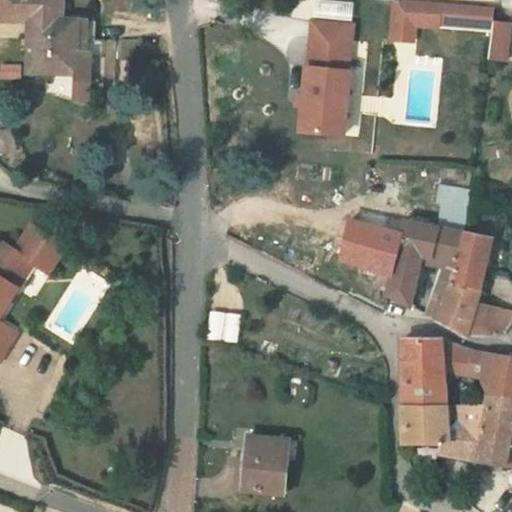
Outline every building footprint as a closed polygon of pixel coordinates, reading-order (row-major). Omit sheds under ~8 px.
[(33,70),(81,69),(81,47),(90,46),(90,16),(65,16),(64,0),(0,0),(0,18),(32,18),(33,70)] [(442,20),(443,0),(442,0),(392,0),(390,38),(410,40),(411,18),(442,20)] [(493,3),(443,0),(442,20),(490,23),(491,16),(493,3)] [(502,57),(507,27),(500,25),(501,18),(491,16),(490,23),(485,55),(502,57)] [(336,66),(346,66),(349,20),(308,17),(307,32),(338,34),(336,66)] [(509,19),(501,18),(500,25),(507,27),(509,19)] [(338,34),(307,32),(305,64),(302,63),(301,88),(300,101),(297,126),(341,129),(346,66),(336,66),(338,34)] [(343,112),(342,133),(357,134),(358,113),(343,112)] [(442,200),(438,227),(457,230),(465,181),(440,178),(437,200),(442,200)] [(398,233),(403,219),(390,216),(386,229),(398,233)] [(372,265),(387,271),(382,291),(405,304),(408,306),(419,260),(450,266),(460,231),(457,230),(438,227),(403,219),(398,233),(386,229),(353,220),(339,255),(372,265)] [(467,336),(469,336),(495,335),(511,313),(511,307),(476,305),(491,237),(460,231),(450,266),(434,320),(449,328),(465,335),(467,336)] [(10,233),(0,247),(0,252),(4,255),(0,260),(0,338),(9,345),(27,318),(10,305),(34,271),(27,267),(38,252),(10,233)] [(38,252),(27,267),(34,271),(45,257),(38,252)] [(382,291),(387,271),(372,265),(369,283),(379,288),(382,291)] [(400,349),(398,396),(445,398),(446,342),(432,341),(401,340),(400,349)] [(446,342),(445,398),(480,381),(484,353),(446,342)] [(511,412),(511,356),(484,353),(480,381),(479,382),(485,415),(511,418),(511,412)] [(398,396),(398,426),(438,425),(445,425),(445,398),(398,396)] [(511,418),(485,415),(480,419),(478,424),(469,464),(491,468),(499,470),(511,418)] [(251,417),(246,472),(284,475),(289,420),(260,418),(251,417)] [(469,464),(478,424),(452,425),(451,446),(438,446),(438,425),(398,426),(403,447),(416,448),(415,452),(458,461),(469,464)]
